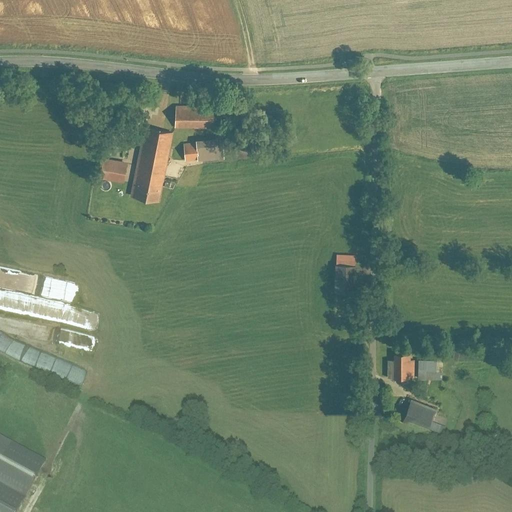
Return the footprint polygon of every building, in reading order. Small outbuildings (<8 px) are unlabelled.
[(216,104),(174,105),(175,129),(217,128),(216,104)] [(147,128),(131,200),(159,206),(175,135),(147,128)] [(187,140),(186,160),(227,161),(227,140),(187,140)] [(104,161),(101,180),(127,184),(130,165),(104,161)] [(335,258),(335,295),(357,295),(357,258),(335,258)] [(398,355),(398,378),(413,378),(414,355),(398,355)] [(422,361),(422,380),(437,380),(437,362),(422,361)] [(415,396),(405,424),(437,436),(447,408),(415,396)] [(0,434),(0,485),(29,500),(50,459),(0,434)] [(0,488),(0,511),(23,511),(28,503),(0,488)]
